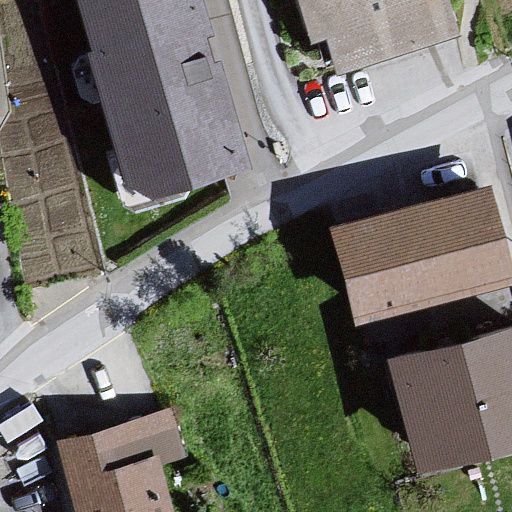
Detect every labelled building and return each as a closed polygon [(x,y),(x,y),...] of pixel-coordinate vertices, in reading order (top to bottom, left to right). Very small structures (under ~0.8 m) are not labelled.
[(193,0),(57,0),(120,211),(245,175),(193,0)] [(308,0),(330,69),(452,32),(441,0),(308,0)] [(483,184),(324,226),(349,321),(509,279),(483,184)] [(511,324),(381,358),(409,472),(511,445),(511,324)] [(162,418),(55,448),(72,511),(169,511),(156,464),(174,459),(162,418)]
